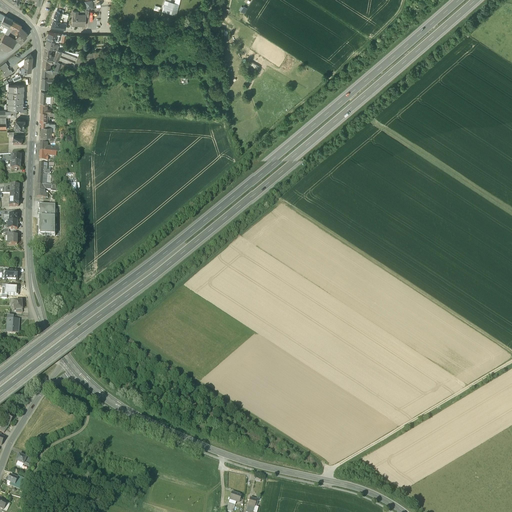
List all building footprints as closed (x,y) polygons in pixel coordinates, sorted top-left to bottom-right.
[(167,13),(170,2),(164,0),(161,11),(167,13)] [(174,3),(170,2),(167,13),(175,15),(178,4),(174,3)] [(59,11),(56,10),(54,15),(53,19),(60,20),(61,17),(62,13),(61,12),(59,11)] [(85,14),(78,14),(78,11),(73,10),(72,24),(85,25),(85,17),(86,14),(85,14)] [(12,20),(4,15),(2,21),(5,23),(4,24),(5,25),(4,26),(8,28),(9,25),(12,20)] [(60,20),(59,24),(52,22),(51,26),(65,28),(66,23),(63,22),(64,17),(63,17),(61,17),(60,20)] [(21,25),(12,20),(9,25),(12,27),(11,30),(13,32),(15,33),(17,30),(18,29),(19,29),(20,26),(21,26),(22,25),(21,25)] [(21,26),(20,26),(19,29),(18,29),(17,30),(20,33),(16,37),(21,42),(26,36),(25,35),(27,33),(21,26)] [(57,33),(48,32),(46,39),(55,40),(57,33)] [(5,34),(0,41),(0,46),(1,47),(8,51),(12,48),(14,45),(8,41),(10,37),(7,35),(5,33),(4,34),(5,34)] [(16,40),(10,37),(8,41),(14,45),(17,41),(15,41),(16,40)] [(52,40),(46,39),(45,45),(52,47),(54,48),(55,44),(51,43),(52,40)] [(52,47),(45,45),(43,57),(53,58),(54,55),(50,54),(52,47)] [(58,49),(57,48),(54,55),(53,58),(56,60),(61,62),(73,67),(73,66),(79,66),(79,64),(93,64),(93,62),(98,62),(98,59),(101,59),(101,56),(102,56),(102,55),(101,55),(101,52),(79,52),(64,50),(59,49),(58,49)] [(31,53),(24,58),(24,65),(31,66),(32,56),(31,53)] [(53,58),(43,57),(43,60),(42,67),(47,68),(48,61),(52,62),(53,58)] [(61,62),(56,60),(53,69),(59,70),(61,62)] [(47,68),(42,67),(42,76),(49,77),(49,72),(52,72),(52,69),(47,68)] [(49,77),(42,76),(41,87),(45,87),(47,87),(48,81),(54,81),(55,77),(49,77)] [(8,109),(0,109),(0,129),(6,129),(6,115),(16,115),(16,109),(8,109)] [(24,119),(16,119),(15,124),(14,124),(14,128),(24,129),(24,124),(25,124),(26,120),(24,120),(24,119)] [(51,125),(41,125),(41,131),(41,135),(46,135),(46,134),(51,135),(51,125)] [(13,136),(13,146),(21,146),(22,136),(13,136)] [(44,153),(39,152),(39,162),(47,162),(47,156),(48,153),(44,153)] [(38,176),(37,186),(44,186),(46,186),(47,176),(43,176),(38,176)] [(19,193),(10,193),(10,202),(18,202),(19,193)] [(40,236),(54,236),(54,205),(40,205),(40,236)] [(11,236),(7,236),(7,245),(17,245),(17,236),(11,236)] [(17,272),(5,271),(5,279),(16,280),(17,272)] [(7,295),(18,296),(18,288),(8,288),(2,287),(1,295),(7,295)] [(21,302),(13,303),(14,311),(15,311),(22,311),(22,303),(21,302)] [(13,321),(7,320),(7,321),(9,321),(9,326),(7,326),(7,334),(18,335),(18,321),(13,321)] [(9,414),(7,413),(5,417),(3,416),(1,419),(3,420),(5,421),(9,424),(14,417),(11,415),(9,414)] [(25,458),(18,455),(16,461),(17,462),(23,464),(26,458),(25,458)] [(26,458),(23,464),(29,467),(31,461),(26,458)] [(17,479),(9,475),(7,482),(14,485),(17,479)] [(241,495),(231,492),(229,500),(237,502),(239,502),(241,495)] [(256,500),(250,498),(250,499),(249,498),(248,500),(249,501),(248,506),(247,506),(246,510),(250,511),(250,510),(253,511),(255,507),(256,507),(258,501),(259,502),(260,499),(257,498),(256,500)] [(235,505),(229,503),(226,510),(233,511),(235,505)]
